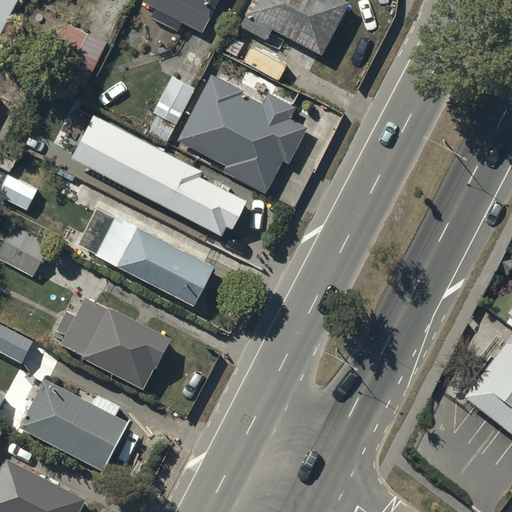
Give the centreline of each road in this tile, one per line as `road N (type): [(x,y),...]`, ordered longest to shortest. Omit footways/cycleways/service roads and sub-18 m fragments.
road 1 (primary): [(240,442),(469,0)]
road 2 (primary): [(511,96),(317,482)]
